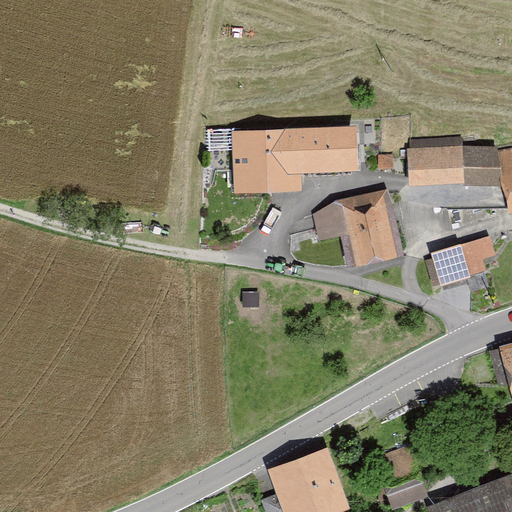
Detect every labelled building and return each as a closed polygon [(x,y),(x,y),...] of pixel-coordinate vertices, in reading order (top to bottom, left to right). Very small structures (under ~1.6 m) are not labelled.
[(360,124),(231,131),(235,194),(303,191),(302,172),(362,169),(360,124)] [(499,143),(407,148),(409,182),(501,177),(500,151),(499,143)] [(511,148),(500,151),(511,208),(511,148)] [(333,195),(309,212),(316,238),(343,234),(352,267),(402,254),(385,185),(333,195)] [(490,233),(432,249),(441,283),(499,267),(490,233)] [(511,343),(501,346),(511,386),(511,343)] [(408,447),(373,459),(393,511),(428,499),(408,447)] [(330,449),(273,472),(289,511),(356,511),(357,511),(330,449)] [(511,511),(511,476),(433,510),(433,511),(511,511)]
